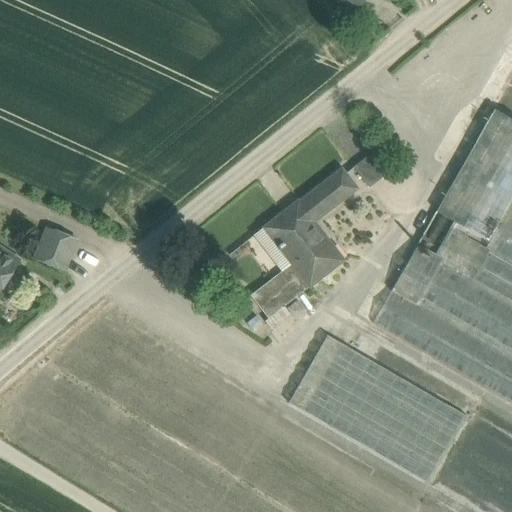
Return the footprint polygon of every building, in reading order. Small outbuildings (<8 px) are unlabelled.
[(360,0),(343,0),(351,8),(360,0)] [(511,118),(495,108),(372,323),(511,403),(511,118)] [(379,146),(353,167),(369,187),(395,167),(379,146)] [(342,168),(299,201),(298,199),(263,227),(278,245),(274,247),(277,250),(283,245),(295,261),(251,295),(268,316),(309,285),(309,286),(344,259),(343,258),(340,260),(325,240),(328,238),(315,221),(358,188),(342,168)] [(77,239),(47,228),(35,257),(65,269),(77,239)] [(0,288),(18,261),(0,248),(0,288)] [(459,409),(321,329),(281,397),(419,478),(459,409)]
